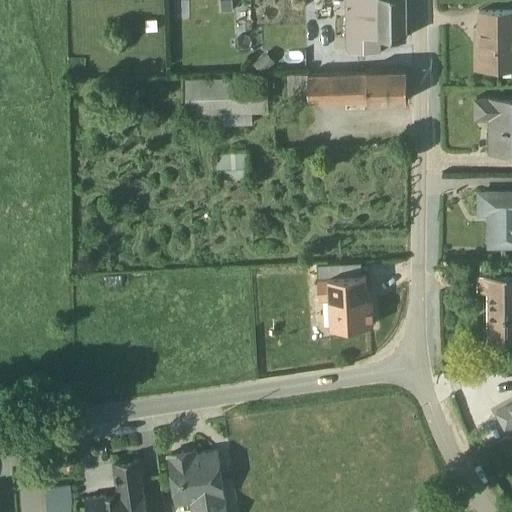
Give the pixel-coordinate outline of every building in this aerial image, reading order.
[(343,0),(344,49),(349,53),(379,53),(379,38),(405,37),(404,0),(343,0)] [(474,45),(474,68),(511,67),(511,10),(478,11),(478,44),(474,45)] [(274,63),(265,52),(252,63),(261,74),(274,63)] [(367,102),(406,100),(405,69),(285,74),(287,100),(307,99),(307,103),(366,101),(367,102)] [(266,76),(184,79),(185,116),(268,112),(266,76)] [(511,99),(475,100),(475,118),(489,118),(489,152),(511,151),(511,99)] [(247,177),(245,152),(214,154),(215,179),(247,177)] [(511,192),(477,193),(477,213),(487,213),(488,247),(511,246),(511,192)] [(511,265),(479,265),(478,275),(476,276),(476,292),(485,293),(486,345),(511,344),(511,265)] [(193,271),(194,285),(218,282),(216,268),(193,271)] [(332,272),(326,273),(312,274),(317,324),(330,322),(330,323),(364,320),(361,287),(333,289),(332,272)] [(282,281),(282,303),(297,303),(297,281),(282,281)] [(511,402),(494,412),(503,428),(511,423),(511,402)] [(51,456),(57,451),(51,442),(43,447),(39,452),(42,457),(46,457),(51,456)] [(188,503),(189,511),(225,511),(216,450),(195,453),(194,450),(168,454),(175,505),(188,503)] [(83,497),(85,511),(145,511),(138,458),(112,462),(116,492),(83,497)] [(72,511),(71,482),(44,484),(45,511),(72,511)]
